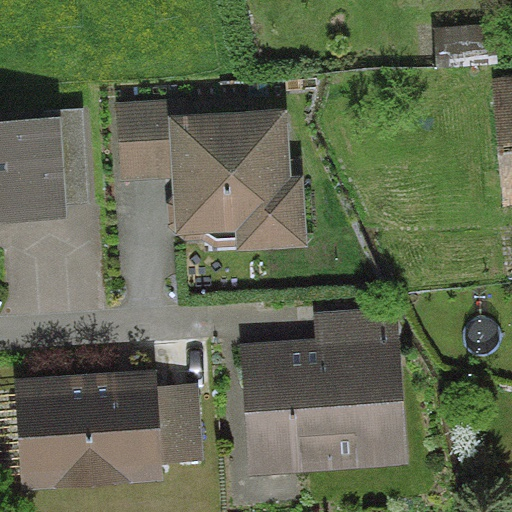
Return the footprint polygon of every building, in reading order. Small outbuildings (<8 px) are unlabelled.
[(438,67),(438,68),(489,64),(486,27),(435,31),(438,67)] [(511,86),(489,88),(499,198),(503,198),(502,188),(511,187),(511,86)] [(275,188),(271,120),(174,126),(179,193),(167,205),(168,223),(181,234),(198,233),(210,221),(240,218),(242,238),(290,235),(287,187),(275,188)] [(0,209),(46,207),(40,127),(0,129),(0,209)] [(253,465),(391,455),(384,344),(245,354),(253,465)] [(59,481),(114,477),(120,470),(152,468),(151,462),(192,459),(188,396),(147,399),(146,383),(14,391),(18,448),(46,446),(48,475),(52,474),(59,481)]
